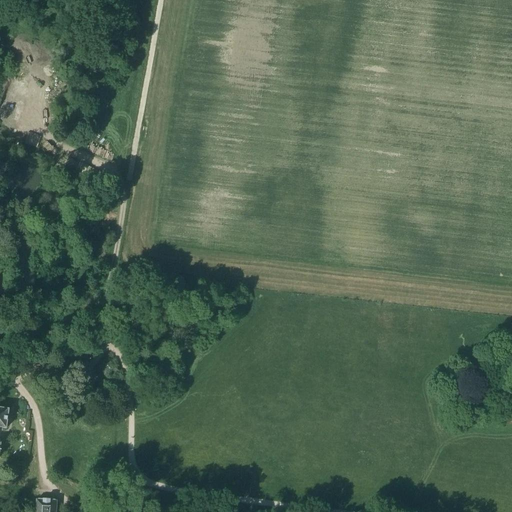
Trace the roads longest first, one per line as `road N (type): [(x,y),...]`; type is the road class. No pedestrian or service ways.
road 1 (track): [(100,341),(121,193),(103,166),(32,128),(34,74)]
road 2 (track): [(0,313),(90,337),(122,359),(139,478)]
road 3 (track): [(139,478),(329,511)]
road 4 (track): [(0,374),(20,388),(36,417),(43,483),(82,511)]
